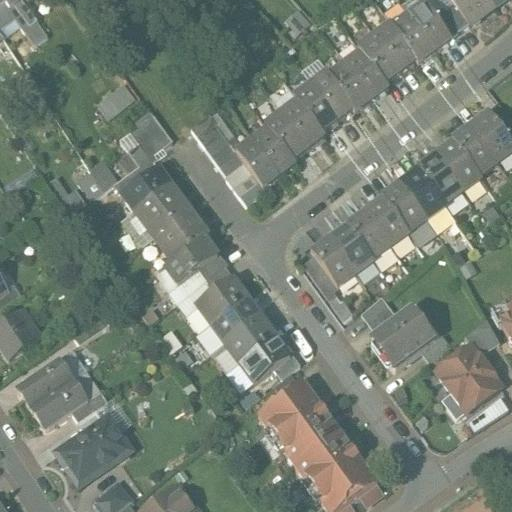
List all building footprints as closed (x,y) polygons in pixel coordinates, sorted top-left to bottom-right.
[(0,0),(0,10),(11,4),(15,10),(21,5),(17,0),(0,0)] [(447,0),(455,10),(469,29),(495,10),(487,0),(447,0)] [(487,0),(495,10),(509,0),(487,0)] [(27,4),(23,7),(30,17),(34,14),(27,4)] [(408,21),(434,56),(450,44),(435,24),(424,9),(408,21)] [(445,17),(459,37),(469,29),(455,10),(445,17)] [(7,17),(0,22),(0,40),(3,44),(18,32),(7,17)] [(435,24),(450,44),(459,37),(445,17),(435,24)] [(392,33),(416,66),(419,69),(435,57),(434,56),(408,21),(392,33)] [(373,41),(400,77),(416,66),(392,33),(389,29),(373,41)] [(361,58),(384,89),(400,77),(373,41),(357,53),(361,58)] [(345,70),(372,106),(388,94),(384,89),(361,58),(345,70)] [(329,82),(353,114),(356,118),(372,106),(345,70),(329,82)] [(310,89),(337,126),(353,114),(329,82),(326,78),(310,89)] [(97,106),(108,123),(137,103),(125,86),(97,106)] [(297,106),(320,138),(337,126),(310,89),(294,101),(297,106)] [(281,117),(308,154),(324,142),(320,138),(297,106),(281,117)] [(511,130),(498,113),(489,120),(502,139),(511,131),(511,130)] [(268,134),(292,166),(308,154),(281,117),(265,129),(268,134)] [(190,135),(197,144),(215,131),(209,120),(190,135)] [(489,120),(471,133),(497,170),(511,158),(511,152),(502,139),(489,120)] [(153,123),(130,140),(149,165),(172,148),(153,123)] [(197,144),(204,154),(223,141),(215,131),(197,144)] [(452,146),(454,149),(478,183),(497,170),(471,133),(452,146)] [(252,146),(279,182),(295,170),(292,166),(268,134),(252,146)] [(204,154),(212,163),(230,150),(223,141),(204,154)] [(258,189),(263,194),(279,182),(252,146),(236,158),(237,160),(244,169),(251,179),(258,189)] [(454,149),(436,162),(462,198),(480,185),(478,183),(454,149)] [(212,163),(219,173),(237,160),(236,158),(230,150),(212,163)] [(219,173),(226,183),(244,169),(237,160),(219,173)] [(417,175),(419,177),(443,212),(462,198),(436,162),(417,175)] [(225,183),(232,193),(251,179),(244,169),(226,183),(225,183)] [(135,218),(170,193),(158,176),(121,202),(134,219),(135,218)] [(419,177),(400,190),(426,227),(445,214),(443,212),(419,177)] [(232,193),(239,203),(258,189),(251,179),(232,193)] [(59,180),(50,184),(68,221),(88,211),(78,191),(67,196),(59,180)] [(258,189),(239,203),(247,213),(266,198),(263,194),(258,189)] [(382,203),(383,205),(408,240),(426,227),(400,190),(382,203)] [(154,244),(189,218),(170,193),(135,218),(154,244)] [(383,205),(365,218),(391,255),(409,242),(408,240),(383,205)] [(173,269),(204,247),(205,247),(208,244),(189,218),(154,244),(172,269),(173,269)] [(346,231),(347,233),(372,268),(391,255),(365,218),(346,231)] [(347,233),(329,246),(355,283),(373,269),(372,268),(347,233)] [(329,246),(310,260),(336,296),(355,283),(329,246)] [(199,278),(218,264),(217,263),(205,247),(204,247),(173,269),(172,269),(164,275),(178,293),(199,278)] [(224,274),(225,274),(228,272),(220,261),(217,263),(218,264),(199,278),(206,288),(224,274)] [(213,299),(233,285),(225,274),(224,274),(206,288),(205,289),(213,299)] [(209,332),(247,304),(233,285),(213,299),(195,312),(209,332)] [(223,352),(261,324),(247,304),(209,332),(223,352)] [(381,304),(363,319),(378,341),(398,327),(381,304)] [(511,350),(511,316),(498,324),(511,350)] [(398,327),(378,341),(373,345),(395,376),(422,356),(434,347),(422,332),(418,335),(407,320),(398,327)] [(17,322),(0,333),(0,356),(9,369),(37,350),(17,322)] [(101,322),(72,341),(80,352),(109,333),(101,322)] [(238,372),(275,344),(261,324),(223,352),(238,372)] [(434,347),(422,356),(431,367),(450,353),(442,342),(434,347)] [(238,372),(251,390),(272,375),(289,363),(288,362),(275,344),(238,372)] [(472,353),(436,378),(451,400),(488,374),(472,353)] [(272,375),(281,387),(299,372),(291,360),(288,362),(289,363),(272,375)] [(22,401),(24,401),(32,414),(73,387),(59,365),(19,391),(18,392),(17,393),(17,395),(17,396),(17,398),(18,399),(19,400),(20,401),(21,401),(22,401)] [(488,374),(451,400),(466,420),(502,394),(488,374)] [(47,435),(48,435),(70,420),(88,408),(87,407),(73,387),(32,414),(41,427),(40,428),(40,430),(40,431),(40,432),(41,433),(42,434),(43,435),(44,435),(46,436),(47,435)] [(294,473),(340,440),(327,422),(325,424),(320,417),(322,416),(303,389),(258,422),(269,437),(271,436),(286,457),(284,459),(294,473)] [(88,408),(70,420),(77,430),(107,410),(99,399),(87,407),(88,408)] [(79,490),(113,467),(119,467),(128,461),(129,456),(122,446),(116,445),(105,429),(59,460),(79,490)] [(320,509),(322,511),(350,511),(359,505),(363,511),(369,511),(384,502),(357,465),(355,466),(350,460),(353,458),(340,440),(294,473),(305,488),(307,486),(323,507),(320,509)] [(95,511),(130,511),(133,510),(116,489),(93,509),(95,511)] [(191,511),(177,493),(153,511),(191,511)]
